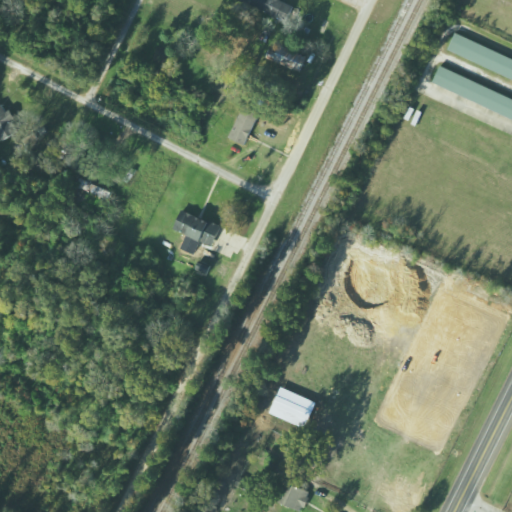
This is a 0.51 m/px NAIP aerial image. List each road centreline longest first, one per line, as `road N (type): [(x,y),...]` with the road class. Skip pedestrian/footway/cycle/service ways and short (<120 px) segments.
road 1 (tertiary): [(119,511),(373,0)]
road 2 (residential): [(274,197),(0,60)]
